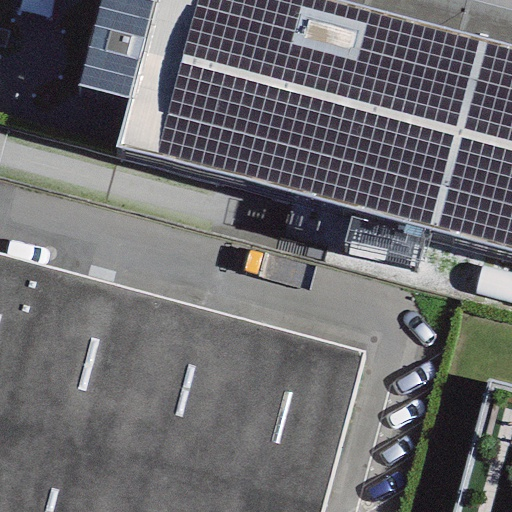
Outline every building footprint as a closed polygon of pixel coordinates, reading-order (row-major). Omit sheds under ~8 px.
[(125,102),(152,1),(148,0),(99,0),(76,88),(125,102)] [(125,102),(115,148),(511,252),(511,46),(337,0),(152,0),(152,1),(125,102)] [(511,11),(468,0),(337,0),(511,46),(511,11)] [(323,511),(367,354),(0,256),(0,511),(323,511)] [(511,511),(511,386),(487,382),(452,511),(511,511)]
